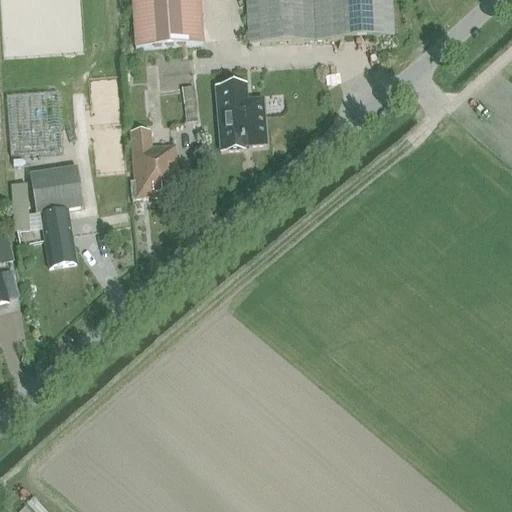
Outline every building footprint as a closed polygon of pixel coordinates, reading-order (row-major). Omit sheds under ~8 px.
[(211,52),(210,43),(202,44),(199,0),(131,0),(135,52),(202,47),(203,53),(211,52)] [(246,0),(249,47),(393,40),(391,0),(246,0)] [(29,3),(0,1),(0,20),(29,21),(29,3)] [(245,88),(215,89),(219,154),(242,153),(242,150),(264,148),(262,103),(246,103),(245,88)] [(63,156),(58,94),(6,98),(11,159),(63,156)] [(131,184),(132,202),(179,198),(175,149),(151,151),(150,134),(130,136),(134,184),(131,184)] [(76,267),(68,215),(66,215),(65,212),(83,209),(77,169),(30,177),(34,203),(30,204),(32,218),(41,217),(49,271),(76,267)] [(27,187),(10,188),(13,234),(30,233),(27,187)] [(0,232),(0,237),(3,256),(15,254),(11,231),(0,232)] [(0,307),(9,305),(0,277),(0,307)]
